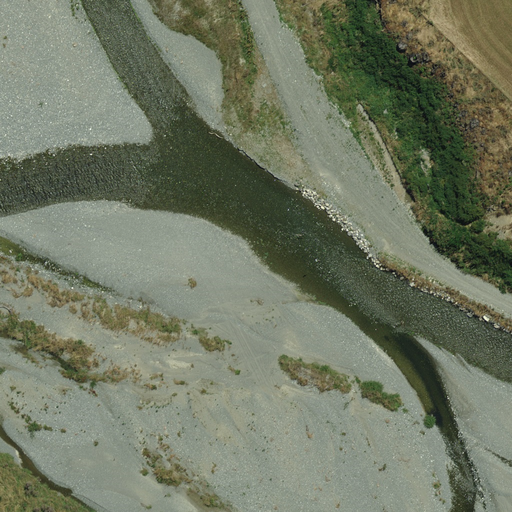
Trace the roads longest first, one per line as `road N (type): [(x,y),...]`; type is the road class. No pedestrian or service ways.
road 1 (track): [(370,215),(326,175),(254,0)]
road 2 (track): [(511,308),(399,249),(370,215)]
